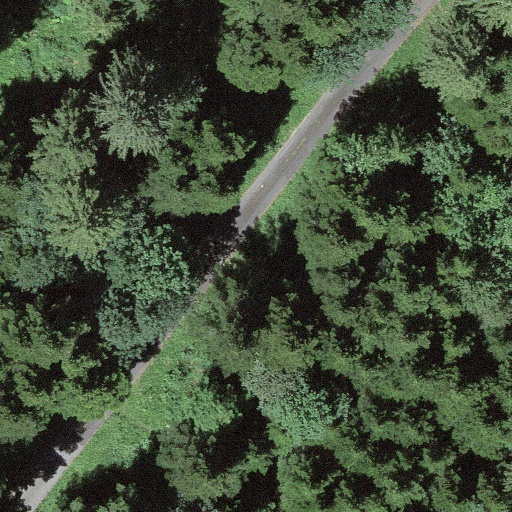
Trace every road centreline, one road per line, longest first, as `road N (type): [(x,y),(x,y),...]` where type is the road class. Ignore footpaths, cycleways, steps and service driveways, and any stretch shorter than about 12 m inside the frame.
road 1 (track): [(143,347),(424,0)]
road 2 (track): [(313,511),(143,347)]
road 3 (track): [(143,347),(20,511)]
